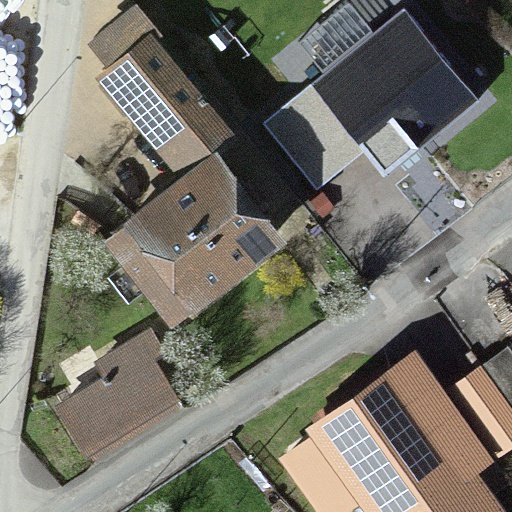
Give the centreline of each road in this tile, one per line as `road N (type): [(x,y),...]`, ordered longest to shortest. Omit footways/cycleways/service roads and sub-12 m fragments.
road 1 (residential): [(105,511),(511,220)]
road 2 (residential): [(0,420),(64,0)]
